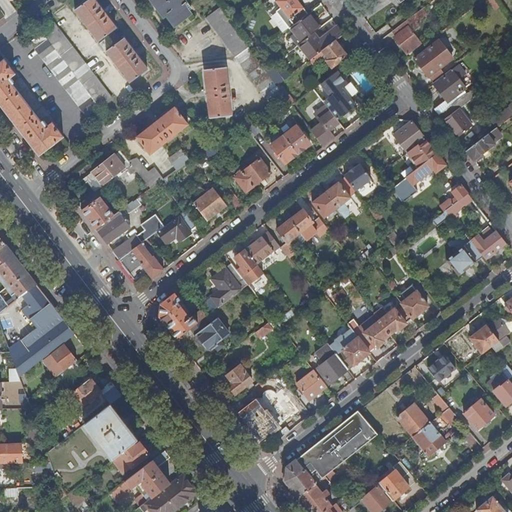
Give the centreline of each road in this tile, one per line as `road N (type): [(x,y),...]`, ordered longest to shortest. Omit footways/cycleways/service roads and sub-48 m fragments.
road 1 (residential): [(407,93),(114,322)]
road 2 (residential): [(240,486),(511,271)]
road 3 (residential): [(20,200),(180,74),(122,0)]
road 4 (primary): [(240,486),(114,322)]
road 5 (residential): [(511,229),(407,93)]
road 6 (primary): [(114,322),(20,200)]
